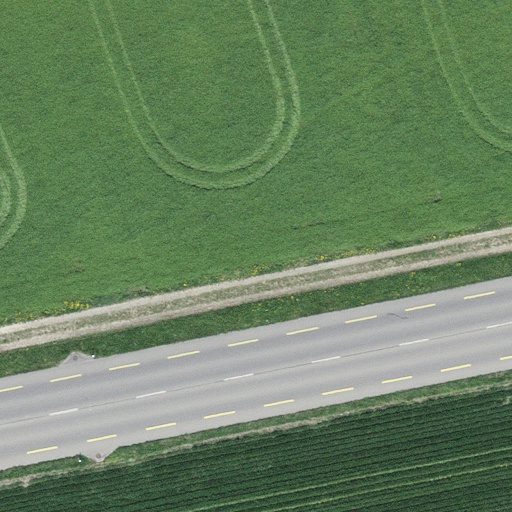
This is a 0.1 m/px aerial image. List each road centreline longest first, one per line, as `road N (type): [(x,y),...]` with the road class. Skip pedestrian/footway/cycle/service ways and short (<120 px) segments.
road 1 (track): [(0,339),(511,237)]
road 2 (primary): [(511,324),(0,425)]
